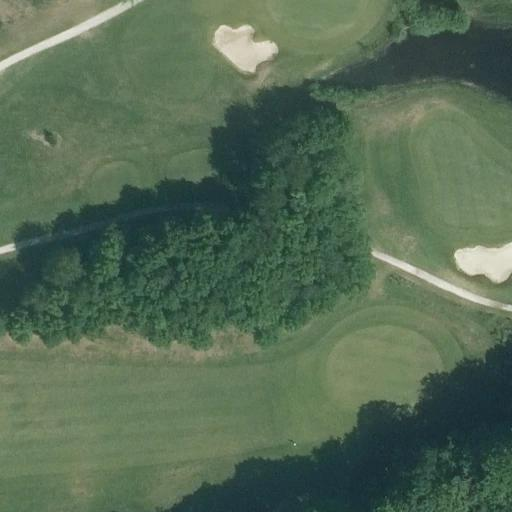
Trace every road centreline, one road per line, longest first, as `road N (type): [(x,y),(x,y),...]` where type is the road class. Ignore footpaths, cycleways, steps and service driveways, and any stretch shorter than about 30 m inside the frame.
road 1 (track): [(511,308),(302,230),(204,207),(0,251)]
road 2 (track): [(0,66),(133,0)]
